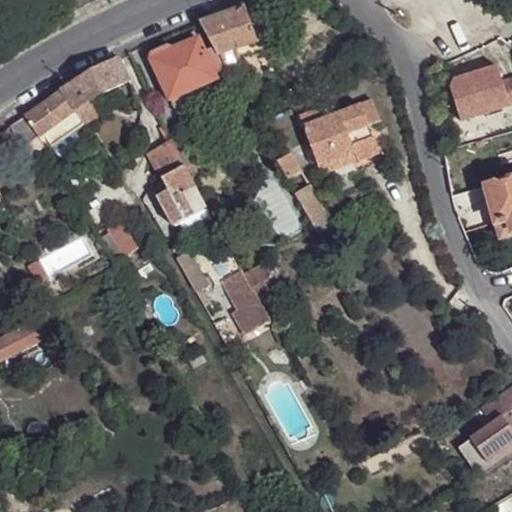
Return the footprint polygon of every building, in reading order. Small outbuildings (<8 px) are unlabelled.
[(246,5),(202,20),(215,46),(219,54),(258,42),(252,22),(246,5)] [(201,87),(218,78),(205,50),(199,38),(154,58),(179,112),(207,99),(201,87)] [(219,54),(225,66),(268,50),(265,41),(258,42),(219,54)] [(218,78),(229,73),(225,66),(219,54),(215,46),(205,50),(218,78)] [(86,76),(63,89),(79,109),(102,94),(132,79),(121,56),(86,76)] [(452,89),(465,123),(511,106),(511,101),(499,66),(456,82),(452,89)] [(63,89),(27,115),(39,138),(79,109),(63,89)] [(369,101),(299,127),(317,179),(374,157),(365,129),(377,123),(369,101)] [(86,122),(79,109),(39,138),(47,150),(50,148),(74,130),(86,122)] [(39,138),(27,115),(13,125),(28,146),(39,138)] [(86,146),(74,130),(50,148),(63,165),(86,146)] [(188,135),(175,143),(187,164),(189,168),(204,160),(188,135)] [(175,143),(173,139),(151,152),(165,177),(187,164),(175,143)] [(279,165),(295,192),(311,183),(293,152),(277,161),(279,165)] [(189,168),(187,164),(165,177),(176,198),(199,186),(189,168)] [(176,198),(165,177),(161,180),(153,185),(157,192),(152,195),(170,226),(174,224),(209,204),(199,186),(176,198)] [(511,182),(485,190),(500,240),(511,235),(511,182)] [(295,192),(324,243),(339,233),(311,183),(295,192)] [(217,219),(209,204),(174,224),(183,239),(217,219)] [(122,227),(108,235),(124,264),(139,256),(122,227)] [(189,253),(178,259),(198,294),(209,287),(189,253)] [(268,265),(248,276),(262,303),(283,292),(268,265)] [(248,276),(245,270),(242,272),(228,279),(240,300),(248,296),(254,308),(247,312),(238,317),(254,348),(279,335),(262,303),(248,276)] [(0,343),(0,370),(56,337),(46,317),(0,343)] [(511,387),(471,418),(480,432),(457,450),(480,481),(511,457),(511,428),(503,416),(511,409),(511,387)]
